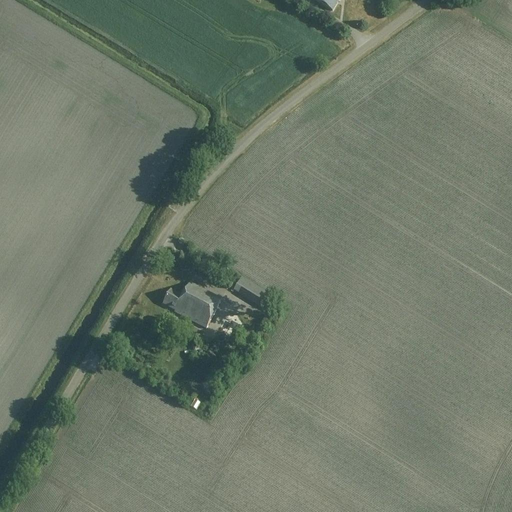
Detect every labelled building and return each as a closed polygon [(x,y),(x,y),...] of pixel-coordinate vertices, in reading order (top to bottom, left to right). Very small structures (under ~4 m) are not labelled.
[(316,0),(315,2),(333,13),(340,0),(316,0)] [(328,120),(321,130),(334,140),(341,130),(328,120)] [(334,173),(340,158),(324,153),(319,168),(334,173)] [(268,313),(276,299),(243,278),(234,291),(268,313)] [(222,301),(190,284),(183,298),(171,291),(163,305),(175,312),(175,313),(206,330),(222,301)] [(242,326),(234,312),(226,317),(234,331),(242,326)]
